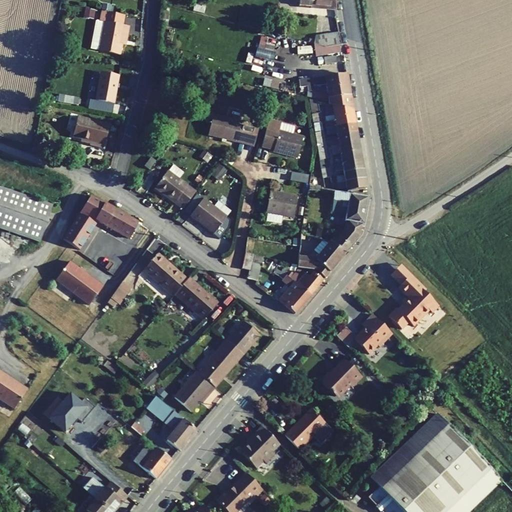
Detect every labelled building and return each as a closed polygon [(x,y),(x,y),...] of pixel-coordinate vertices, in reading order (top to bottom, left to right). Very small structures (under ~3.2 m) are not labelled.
[(309,7),(336,10),(334,0),(299,0),(298,7),(302,7),(302,2),(310,3),(309,7)] [(94,12),(85,10),(84,17),(93,18),(94,12)] [(122,25),(124,15),(102,11),(100,21),(96,21),(91,48),(120,54),(122,44),(125,45),(128,26),(122,25)] [(340,45),(338,33),(318,37),(317,41),(314,41),(313,44),(314,44),(325,47),(338,45),(340,45)] [(339,52),(338,45),(325,47),(314,44),(316,56),(339,52)] [(311,46),(296,47),(297,55),(312,54),(311,46)] [(95,101),(113,104),(118,75),(100,72),(95,101)] [(348,86),(346,74),(298,80),(299,88),(306,86),(306,91),(314,90),(314,86),(325,84),(326,88),(348,86)] [(350,97),(348,86),(326,88),(327,93),(315,93),(314,90),(306,91),(306,95),(350,97)] [(219,89),(216,101),(224,103),(227,91),(219,89)] [(268,109),(276,111),(279,96),(272,94),(268,109)] [(62,103),(72,104),(73,97),(63,95),(62,103)] [(350,97),(306,95),(306,97),(328,99),(330,105),(353,111),(350,97)] [(313,124),(321,123),(317,102),(309,100),(313,124)] [(355,124),(353,111),(330,105),(330,106),(324,107),(326,117),(325,117),(325,122),(326,129),(355,124)] [(241,122),(213,114),(208,135),(222,139),(221,141),(225,142),(226,140),(236,142),(237,140),(244,142),(248,128),(240,126),(241,122)] [(103,148),(109,125),(77,117),(72,136),(90,141),(89,144),(103,148)] [(273,150),(273,152),(297,158),(303,137),(292,135),(294,127),(268,120),(261,147),(273,150)] [(323,131),(321,123),(313,124),(314,133),(323,131)] [(356,133),(355,124),(326,129),(327,135),(336,134),(337,136),(356,133)] [(258,130),(248,128),(244,142),(254,144),(258,130)] [(316,142),(324,140),(324,138),(323,131),(314,133),(316,142)] [(358,142),(356,133),(337,136),(337,139),(329,140),(330,147),(338,145),(358,142)] [(325,147),(324,140),(316,142),(317,151),(326,150),(325,147)] [(330,147),(332,154),(340,152),(340,154),(360,151),(358,142),(338,145),(330,147)] [(52,152),(54,146),(48,144),(45,150),(52,152)] [(317,151),(319,160),(327,159),(327,156),(326,150),(317,151)] [(200,156),(207,162),(212,157),(204,151),(200,156)] [(340,154),(341,163),(361,160),(360,151),(340,154)] [(150,158),(144,166),(149,170),(155,161),(150,158)] [(321,169),(329,168),(328,166),(327,159),(319,160),(321,169)] [(343,170),(343,173),(363,169),(361,160),(341,163),(334,165),(335,171),(343,170)] [(211,175),(219,181),(227,170),(220,164),(211,175)] [(154,188),(182,209),(195,192),(178,179),(183,173),(172,165),(168,171),(167,171),(154,188)] [(321,169),(322,178),(330,176),(330,175),(329,168),(321,169)] [(336,176),(337,183),(345,182),(364,179),(363,169),(343,173),(344,175),(336,176)] [(290,180),(307,183),(309,176),(291,173),(290,180)] [(194,181),(198,184),(203,178),(198,174),(194,181)] [(332,187),(330,176),(322,178),(324,188),(332,187)] [(366,188),(364,179),(345,182),(346,188),(346,191),(366,188)] [(0,228),(40,242),(52,205),(0,187),(0,228)] [(297,196),(269,191),(266,213),(267,214),(266,221),(281,224),(282,216),(293,218),(297,196)] [(334,192),(331,211),(345,213),(344,221),(346,221),(344,231),(360,236),(368,197),(349,194),(334,192)] [(79,251),(97,222),(130,239),(134,231),(136,232),(140,225),(138,224),(138,222),(90,196),(62,239),(79,251)] [(203,199),(190,216),(202,225),(203,224),(215,232),(231,211),(218,201),(213,207),(203,199)] [(213,234),(215,232),(203,224),(202,225),(213,234)] [(360,236),(344,231),(333,244),(345,254),(360,236)] [(315,259),(298,256),(297,268),(315,271),(324,279),(345,254),(333,244),(330,242),(329,243),(323,240),(313,251),(318,255),(315,259)] [(245,252),(242,269),(249,271),(251,263),(260,266),(263,257),(245,252)] [(155,256),(167,266),(169,264),(157,254),(155,256)] [(143,270),(173,296),(174,294),(187,280),(169,264),(167,266),(155,256),(143,270)] [(109,261),(104,268),(108,271),(113,264),(109,261)] [(102,287),(69,262),(55,280),(89,305),(102,287)] [(249,271),(247,279),(257,281),(260,266),(251,263),(249,271)] [(400,285),(410,275),(401,265),(390,275),(400,285)] [(294,283),(310,296),(323,280),(313,272),(309,273),(306,276),(301,272),(296,271),(293,275),(284,269),(281,272),(278,276),(282,279),(285,276),(294,283)] [(439,305),(410,275),(400,285),(397,288),(408,299),(407,300),(405,298),(401,302),(403,304),(397,310),(396,308),(388,316),(401,329),(409,322),(413,326),(430,310),(432,313),(439,305)] [(294,314),(310,296),(294,283),(285,276),(282,279),(281,280),(290,288),(279,301),(294,314)] [(217,304),(188,278),(187,280),(174,294),(204,320),(217,304)] [(119,304),(131,288),(122,282),(111,298),(117,302),(119,304)] [(391,333),(372,315),(361,326),(364,328),(360,332),(360,333),(355,338),(353,340),(355,342),(368,354),(377,345),(379,347),(389,337),(388,336),(391,333)] [(226,340),(243,355),(251,345),(253,342),(259,336),(243,321),(226,340)] [(214,328),(220,333),(224,329),(217,324),(214,328)] [(348,349),(355,342),(353,340),(355,338),(345,327),(336,336),(348,349)] [(198,374),(214,388),(222,379),(220,378),(233,363),(234,364),(243,355),(226,340),(198,374)] [(361,377),(343,359),(334,369),(334,371),(330,375),(328,373),(320,382),(335,396),(339,396),(350,385),(352,386),(361,377)] [(104,365),(114,373),(117,369),(107,361),(104,365)] [(220,378),(222,379),(234,364),(233,363),(220,378)] [(142,383),(148,389),(159,377),(149,367),(140,376),(144,381),(142,383)] [(27,389),(0,371),(0,399),(14,409),(27,389)] [(208,395),(214,388),(198,374),(196,372),(174,398),(190,412),(199,402),(206,393),(208,395)] [(157,393),(162,398),(166,394),(161,389),(157,393)] [(200,404),(208,395),(206,393),(199,402),(200,404)] [(178,451),(196,430),(155,397),(146,408),(174,431),(166,440),(178,451)] [(310,409),(284,436),(299,450),(312,437),(317,442),(330,429),(310,409)] [(436,414),(370,478),(379,487),(368,498),(376,506),(378,504),(382,509),(381,511),(468,511),(501,481),(436,414)] [(130,426),(140,434),(143,430),(134,422),(130,426)] [(140,434),(130,426),(128,429),(124,426),(114,439),(119,442),(116,446),(111,443),(106,449),(117,457),(133,437),(145,447),(147,448),(142,454),(141,452),(133,461),(155,479),(171,460),(155,447),(140,434)] [(279,445),(261,427),(255,433),(257,435),(240,452),(256,468),(263,461),(265,463),(274,455),(271,452),(279,445)] [(85,476),(91,469),(83,462),(77,469),(85,476)] [(263,490),(245,473),(227,493),(225,491),(215,501),(226,511),(235,511),(254,494),(256,496),(263,490)] [(96,500),(109,511),(112,511),(127,496),(111,482),(96,500)] [(269,500),(264,495),(258,500),(264,506),(269,500)] [(331,503),(326,498),(319,504),(325,510),(331,503)] [(109,511),(96,500),(85,511),(109,511)]
